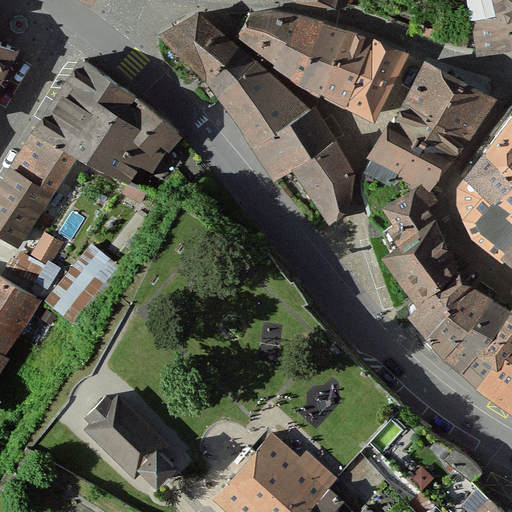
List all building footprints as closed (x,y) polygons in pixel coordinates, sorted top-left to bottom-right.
[(511,45),(511,0),(489,0),(492,16),(472,20),(476,53),(503,47),(511,45)] [(234,47),(198,15),(165,34),(204,77),(234,47)] [(276,22),(244,17),(234,32),(271,59),(288,24),(276,22)] [(311,26),(288,24),(271,59),(318,87),(329,30),(322,29),(311,26)] [(348,35),(329,30),(318,87),(346,103),(366,39),(348,35)] [(376,43),(366,39),(346,103),(369,115),(403,54),(376,43)] [(0,44),(0,70),(12,49),(0,44)] [(252,60),(234,47),(204,77),(217,92),(252,60)] [(135,92),(78,56),(59,85),(42,111),(31,128),(36,131),(75,157),(127,182),(138,164),(152,171),(166,148),(118,118),(135,92)] [(252,60),(217,92),(251,145),(308,107),(252,60)] [(454,78),(418,61),(384,120),(451,154),(487,93),(454,78)] [(308,107),(251,145),(271,178),(288,166),(337,132),(308,107)] [(384,120),(378,117),(362,152),(427,184),(451,154),(384,120)] [(511,117),(463,180),(456,188),(456,205),(470,239),(502,265),(505,263),(511,268),(511,117)] [(0,235),(16,246),(75,157),(36,131),(14,167),(7,163),(0,175),(0,235)] [(337,132),(288,166),(328,218),(350,199),(351,171),(337,132)] [(426,212),(374,252),(410,300),(453,269),(462,262),(426,212)] [(59,257),(64,232),(43,228),(38,252),(59,257)] [(65,307),(110,253),(92,238),(47,292),(65,307)] [(453,269),(410,300),(400,313),(420,332),(467,282),(453,269)] [(41,301),(0,277),(0,353),(8,358),(41,301)] [(482,294),(467,282),(420,332),(436,353),(482,294)] [(502,306),(482,294),(436,353),(455,367),(502,306)] [(511,301),(508,299),(502,306),(455,367),(471,379),(485,359),(489,362),(496,354),(500,357),(509,345),(511,340),(511,301)] [(485,359),(471,379),(511,407),(511,348),(509,345),(500,357),(496,354),(489,362),(485,359)] [(140,463),(152,475),(172,455),(159,442),(167,435),(116,387),(111,391),(84,418),(135,469),(140,463)] [(220,493),(240,511),(293,511),(325,482),(329,478),(314,462),(301,450),(292,459),(265,433),(220,493)] [(432,475),(421,465),(412,475),(423,485),(432,475)] [(325,482),(293,511),(325,511),(341,495),(325,482)] [(507,511),(490,493),(473,510),(475,511),(507,511)]
